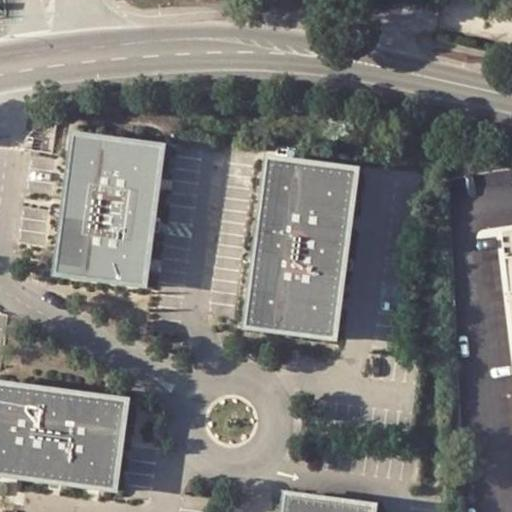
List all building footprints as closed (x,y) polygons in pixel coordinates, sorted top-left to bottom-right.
[(164,136),(71,125),(67,155),(54,255),(53,272),(147,283),(148,271),(164,136)] [(436,139),(415,136),(413,149),(435,151),(436,139)] [(302,326),(334,330),(338,296),(358,162),(268,149),(244,318),(302,326)] [(511,232),(502,234),(511,322),(511,232)] [(0,469),(118,481),(127,391),(0,378),(0,469)] [(357,511),(285,503),(283,511),(357,511)]
